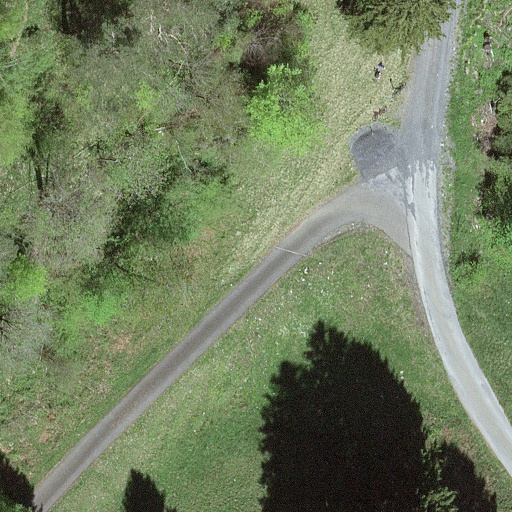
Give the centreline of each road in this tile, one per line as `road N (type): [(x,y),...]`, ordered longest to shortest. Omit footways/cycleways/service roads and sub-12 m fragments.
road 1 (track): [(404,140),(131,405),(38,511)]
road 2 (track): [(455,0),(404,140),(444,324),(511,459)]
